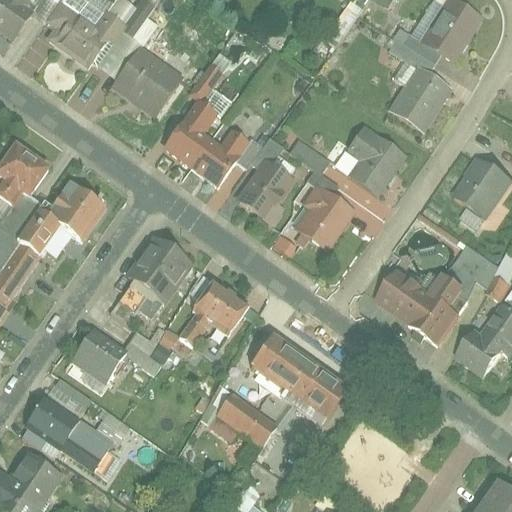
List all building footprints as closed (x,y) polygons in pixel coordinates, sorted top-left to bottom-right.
[(0,36),(16,48),(32,25),(17,15),(27,0),(0,0),(0,1),(0,36)] [(64,38),(55,51),(98,82),(150,8),(139,0),(123,0),(115,12),(98,0),(64,0),(46,26),(64,38)] [(369,0),(369,1),(384,9),(389,0),(369,0)] [(444,1),(417,43),(449,64),(476,22),(444,1)] [(110,90),(151,118),(175,84),(133,55),(110,90)] [(417,70),(388,115),(419,135),(448,90),(417,70)] [(185,90),(153,138),(211,177),(239,135),(221,123),(211,139),(193,127),(208,106),(185,90)] [(343,142),(354,151),(342,168),(370,189),(400,149),(360,119),(343,142)] [(298,157),(269,140),(227,195),(254,216),(298,157)] [(4,143),(0,150),(0,192),(11,200),(0,216),(0,297),(24,262),(39,272),(57,244),(68,252),(99,205),(62,180),(48,201),(31,189),(45,169),(4,143)] [(475,159),(472,159),(451,188),(476,206),(498,176),(475,159)] [(347,210),(318,186),(291,219),(320,242),(347,210)] [(192,260),(155,234),(101,314),(138,340),(192,260)] [(287,259),(294,248),(276,237),(269,249),(287,259)] [(382,267),(360,299),(424,343),(461,291),(432,270),(417,292),(382,267)] [(253,308),(213,279),(192,307),(232,337),(253,308)] [(511,323),(511,304),(499,295),(468,338),(461,333),(447,353),(469,368),(476,358),(484,363),(511,323)] [(259,329),(238,359),(326,420),(346,391),(259,329)] [(125,357),(86,330),(66,360),(105,386),(125,357)] [(47,396),(27,426),(87,465),(106,435),(47,396)] [(260,427),(219,398),(202,423),(243,451),(260,427)] [(0,511),(46,511),(66,484),(37,464),(20,490),(3,479),(0,483),(0,511)] [(511,511),(511,500),(483,480),(459,511),(511,511)] [(257,511),(249,506),(257,497),(245,488),(229,509),(232,511),(257,511)]
